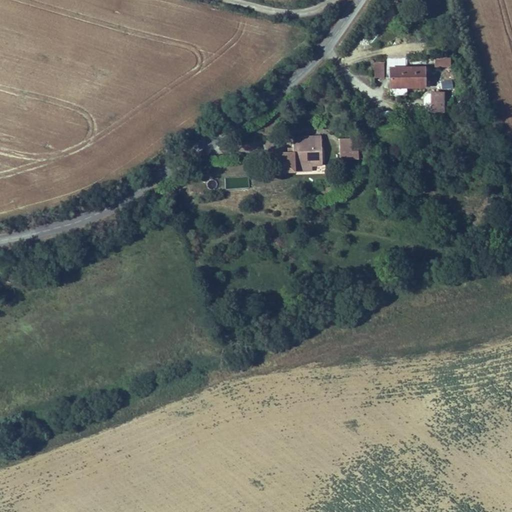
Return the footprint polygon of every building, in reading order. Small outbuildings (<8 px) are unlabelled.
[(462,63),(462,54),(446,54),(446,63),(462,63)] [(395,76),(395,59),(383,59),(384,77),(395,76)] [(418,65),(401,65),(402,86),(419,86),(436,86),(436,65),(418,65)] [(419,86),(402,86),(402,95),(420,94),(419,86)] [(454,89),(444,89),(445,109),(456,108),(454,89)] [(362,142),(350,141),(350,149),(350,163),(369,164),(369,156),(362,156),(362,150),(362,142)] [(248,177),(226,177),(226,188),(248,188),(248,177)]
